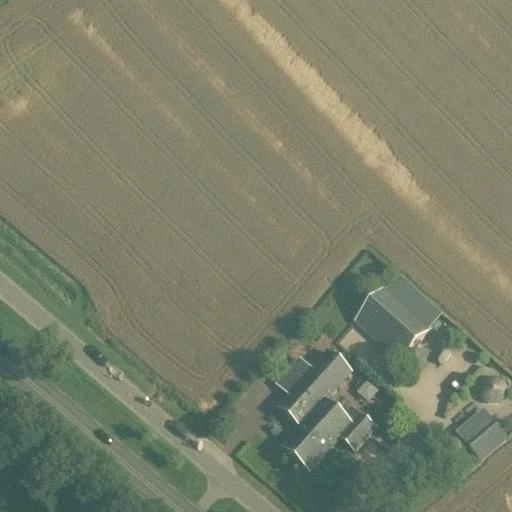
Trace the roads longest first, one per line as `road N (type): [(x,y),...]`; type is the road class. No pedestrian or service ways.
road 1 (unclassified): [(255,511),(0,285)]
road 2 (primary): [(179,511),(0,357)]
